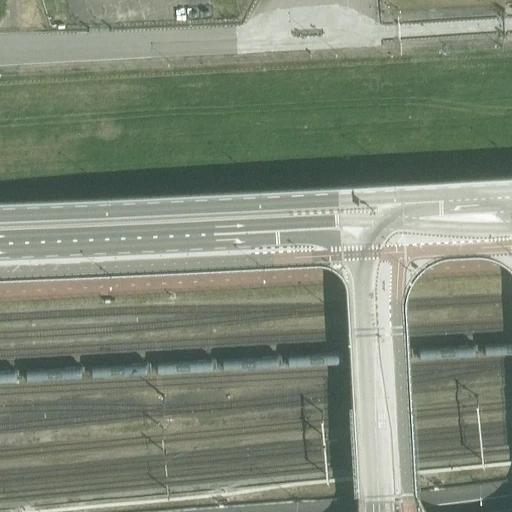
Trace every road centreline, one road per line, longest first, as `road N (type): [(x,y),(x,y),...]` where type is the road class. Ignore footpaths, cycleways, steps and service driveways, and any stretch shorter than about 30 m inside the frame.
road 1 (secondary): [(465,186),(0,209)]
road 2 (secondary): [(0,236),(296,220)]
road 3 (unclassified): [(0,58),(243,48)]
road 4 (secondary): [(359,262),(372,493)]
road 5 (unclassified): [(378,207),(511,217)]
